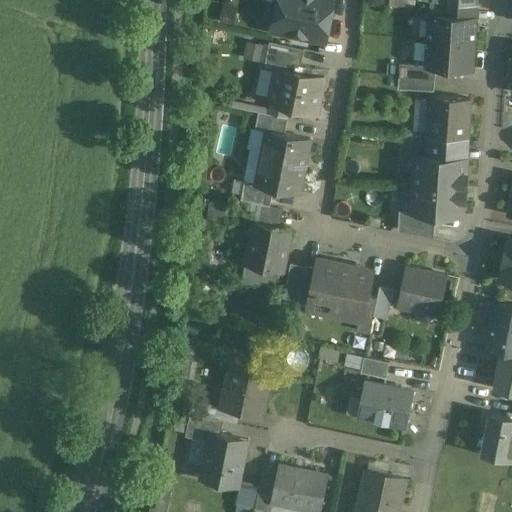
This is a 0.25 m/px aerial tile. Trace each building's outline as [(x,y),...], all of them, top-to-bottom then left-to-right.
[(272,0),(271,1),(269,8),(273,13),(275,13),(271,29),(324,40),(332,0),(272,0)] [(476,4),(447,2),(447,15),(475,17),(476,4)] [(234,8),(222,6),(219,20),(231,22),(234,8)] [(447,15),(429,13),(428,39),(473,43),(475,17),(447,15)] [(473,43),(428,39),(426,65),(435,66),(472,69),(473,43)] [(304,48),(269,41),(263,66),(276,68),(276,67),(277,67),(279,59),(300,64),(304,48)] [(300,64),(279,59),(277,67),(276,67),(276,68),(269,100),(289,105),(316,110),(323,77),(296,72),(298,64),(300,65),(300,64)] [(426,65),(399,63),(398,76),(434,78),(435,66),(426,65)] [(434,78),(398,76),(397,88),(433,90),(434,78)] [(470,98),(430,95),(427,135),(461,137),(467,138),(470,98)] [(289,105),(270,100),(267,112),(287,117),(289,105)] [(267,112),(258,111),(254,127),(266,130),(266,129),(284,132),(287,117),(267,112)] [(284,132),(266,129),(266,130),(256,182),(256,183),(273,186),(299,192),(309,138),(284,132)] [(461,137),(427,135),(426,156),(460,158),(461,137)] [(426,156),(414,155),(412,183),(465,187),(466,173),(465,172),(466,159),(460,158),(426,156)] [(227,176),(209,172),(206,184),(224,188),(227,176)] [(256,183),(255,183),(256,182),(234,178),(232,191),(241,193),(240,198),(257,202),(269,205),(273,186),(256,183)] [(465,187),(412,183),(411,210),(411,211),(435,213),(462,215),(463,201),(465,201),(465,187)] [(269,205),(257,202),(254,221),(272,225),(276,206),(269,205)] [(435,213),(411,211),(411,210),(399,209),(397,229),(433,237),(435,213)] [(272,225),(254,221),(245,263),(242,278),(266,283),(275,276),(276,272),(279,273),(279,271),(282,271),(291,229),(272,225)] [(511,238),(508,238),(500,278),(511,280),(511,238)] [(369,271),(319,259),(317,268),(310,303),(309,307),(358,318),(359,318),(364,294),(369,271)] [(306,265),(290,262),(283,297),(298,300),(306,265)] [(306,265),(298,300),(310,303),(317,268),(306,265)] [(446,275),(406,265),(397,305),(437,314),(446,275)] [(393,288),(379,285),(377,297),(373,315),(386,318),(393,288)] [(377,297),(364,294),(359,318),(358,318),(356,330),(369,333),(373,315),(377,297)] [(511,305),(495,302),(487,336),(489,337),(511,341),(511,305)] [(511,341),(489,337),(487,349),(500,351),(511,353),(511,341)] [(511,353),(500,351),(493,389),(511,392),(511,353)] [(389,361),(364,355),(360,371),(386,376),(389,361)] [(270,375),(229,366),(220,405),(220,407),(240,411),(261,415),(270,375)] [(410,390),(367,381),(360,415),(403,424),(410,390)] [(240,411),(220,407),(220,405),(217,405),(214,417),(223,420),(237,422),(240,411)] [(511,415),(490,411),(481,453),(511,459),(511,415)] [(214,417),(189,412),(185,436),(207,441),(209,431),(220,433),(223,420),(214,417)] [(220,433),(209,431),(207,441),(200,478),(238,486),(246,447),(238,445),(240,438),(220,433)] [(326,475),(277,464),(273,484),(269,501),(271,501),(318,511),(326,475)] [(396,511),(404,478),(366,470),(357,511),(396,511)] [(273,484),(260,481),(254,508),(269,511),(271,501),(269,501),(273,484)]
